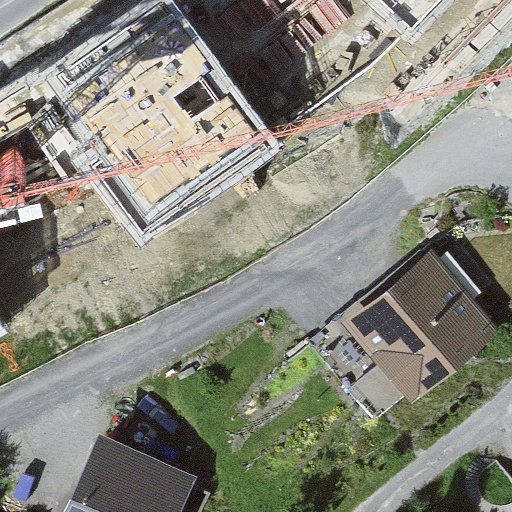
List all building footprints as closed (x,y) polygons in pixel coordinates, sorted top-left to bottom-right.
[(172,0),(146,0),(44,74),(97,147),(81,158),(92,174),(147,248),(282,151),(172,0)] [(369,0),(424,51),(472,0),(369,0)] [(432,248),(343,323),(378,365),(348,391),(374,421),(404,395),(414,406),(503,330),(432,248)] [(378,365),(343,323),(313,348),(348,391),(378,365)] [(180,511),(195,480),(98,436),(64,511),(180,511)]
